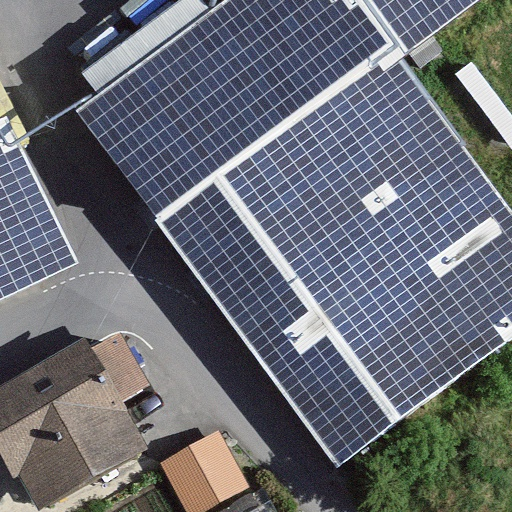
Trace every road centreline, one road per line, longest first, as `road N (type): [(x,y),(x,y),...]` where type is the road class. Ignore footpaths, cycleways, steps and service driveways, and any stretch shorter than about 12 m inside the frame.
road 1 (unclassified): [(115,306),(114,258),(35,99),(0,5)]
road 2 (unclassified): [(323,511),(164,333),(115,306)]
road 3 (unclassified): [(115,306),(0,360)]
